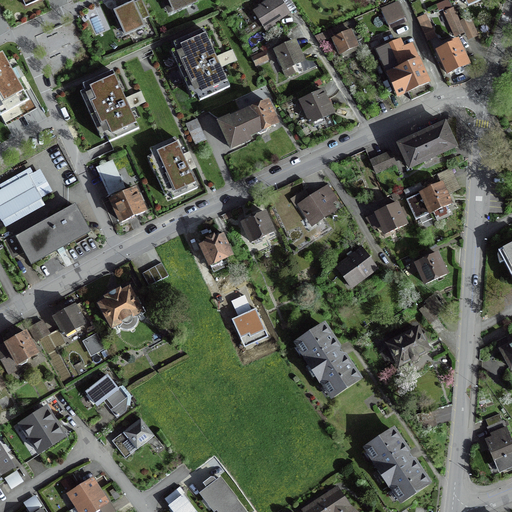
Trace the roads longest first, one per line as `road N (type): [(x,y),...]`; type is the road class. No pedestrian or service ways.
road 1 (tertiary): [(485,102),(452,511)]
road 2 (residential): [(485,102),(429,106),(118,251)]
road 3 (residential): [(118,251),(20,34)]
road 4 (residential): [(144,511),(93,450),(0,507)]
road 5 (residential): [(118,251),(0,318)]
